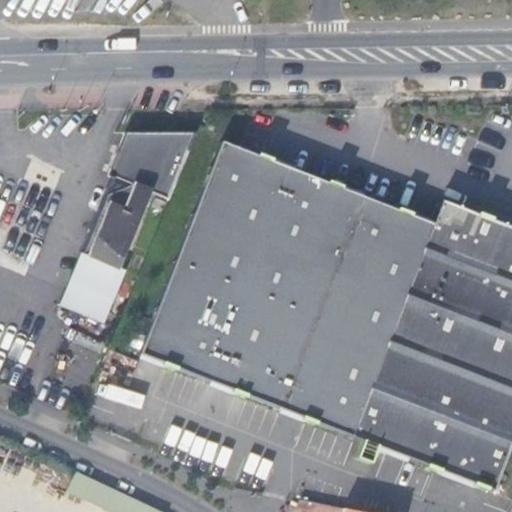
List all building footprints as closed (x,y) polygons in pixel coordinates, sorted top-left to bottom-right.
[(121,127),(113,148),(105,168),(110,170),(80,247),(116,260),(145,184),(166,192),(193,124),(121,127)] [(251,158),(215,145),(137,356),(164,365),(163,367),(177,372),(178,370),(234,391),(233,393),(247,399),(248,396),(304,417),(304,419),(318,424),(319,422),(366,439),(359,456),(373,461),(380,444),(429,462),(429,464),(443,470),(444,468),(477,480),(476,482),(490,487),(491,485),(497,487),(511,445),(511,225),(437,198),(429,221),(407,213),(408,211),(393,205),(392,208),(336,188),(337,185),(323,180),(322,183),(265,163),(266,160),(252,155),(251,158)] [(2,219),(33,231),(50,186),(19,175),(2,219)] [(0,227),(29,239),(33,231),(2,219),(0,223),(0,227)] [(89,358),(103,322),(66,308),(51,344),(89,358)] [(154,511),(75,473),(65,491),(107,511),(154,511)]
